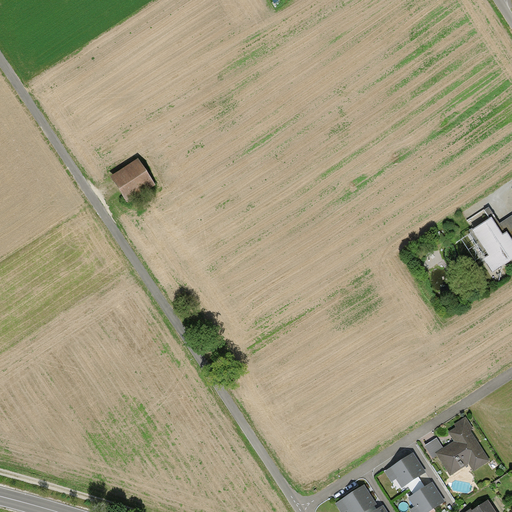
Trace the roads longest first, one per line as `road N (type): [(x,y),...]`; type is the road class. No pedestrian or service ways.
road 1 (unclassified): [(0,59),(299,509)]
road 2 (residential): [(299,509),(511,372)]
road 3 (unclassified): [(127,511),(0,473)]
